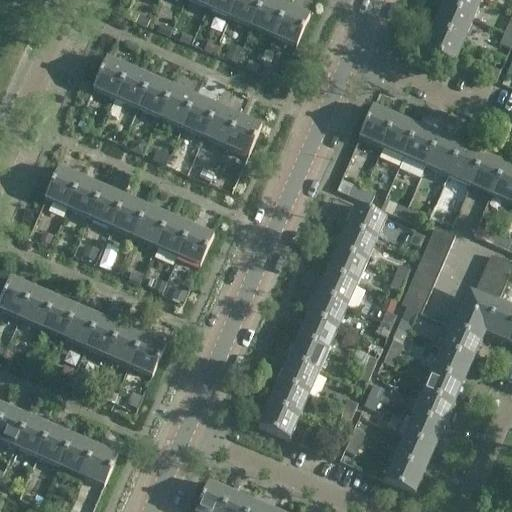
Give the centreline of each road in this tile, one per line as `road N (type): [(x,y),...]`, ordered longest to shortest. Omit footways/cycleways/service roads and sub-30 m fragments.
road 1 (unclassified): [(184,435),(350,56)]
road 2 (unclassified): [(359,511),(184,435)]
road 3 (unclassified): [(0,163),(70,0)]
road 4 (unclassified): [(511,130),(350,56)]
road 5 (unclassified): [(460,511),(511,402)]
